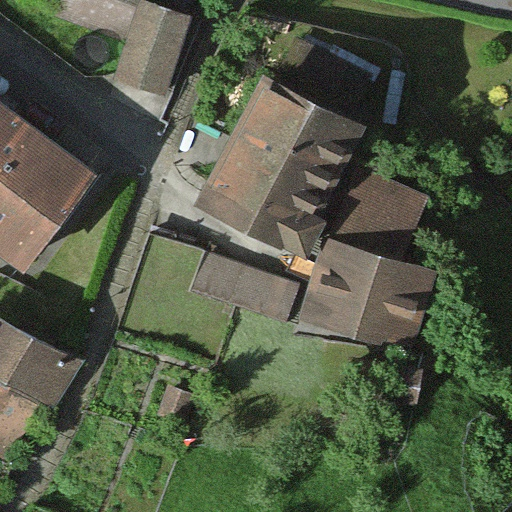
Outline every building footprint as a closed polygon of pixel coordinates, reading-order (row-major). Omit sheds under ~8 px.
[(207,3),(198,0),(71,0),(62,25),(134,53),(124,79),(171,97),(207,3)] [(307,313),(417,363),(456,276),(419,259),(444,203),(371,170),(391,126),(286,79),(261,134),(225,214),(331,261),(318,289),(307,313)] [(16,110),(0,98),(0,251),(34,277),(108,177),(16,110)] [(300,280),(204,247),(189,290),(286,323),(300,280)] [(80,360),(0,318),(0,385),(52,413),(66,386),(80,360)]
